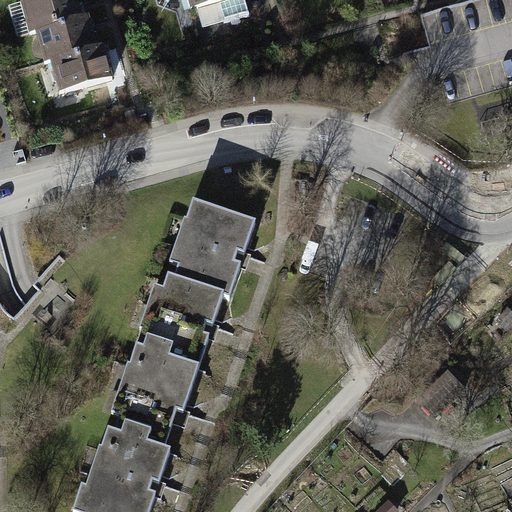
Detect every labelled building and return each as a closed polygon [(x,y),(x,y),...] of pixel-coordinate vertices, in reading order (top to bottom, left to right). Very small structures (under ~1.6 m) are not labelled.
[(75,0),(29,0),(20,3),(29,35),(35,33),(81,20),(75,0)] [(511,0),(475,0),(423,14),(447,104),(511,86),(511,0)] [(35,33),(43,64),(51,61),(97,49),(88,18),(81,20),(35,33)] [(51,61),(59,93),(112,79),(103,47),(97,49),(51,61)] [(85,489),(76,511),(153,511),(174,454),(167,452),(175,428),(181,430),(228,297),(233,299),(244,266),(239,264),(243,254),(249,256),(261,223),(199,201),(192,221),(189,220),(174,263),(182,265),(178,278),(173,276),(168,291),(158,288),(143,332),(146,334),(134,368),(132,367),(115,416),(122,418),(117,435),(111,433),(104,453),(102,452),(88,490),(85,489)] [(511,329),(511,312),(509,309),(497,322),(509,333),(511,329)] [(465,388),(447,370),(418,396),(436,416),(465,388)] [(399,511),(389,502),(378,511),(399,511)]
